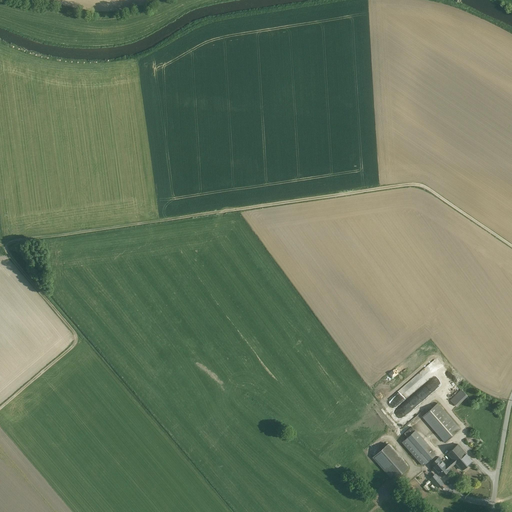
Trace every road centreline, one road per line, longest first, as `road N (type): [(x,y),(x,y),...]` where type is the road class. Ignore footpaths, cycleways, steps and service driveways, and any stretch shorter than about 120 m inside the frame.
road 1 (track): [(511,246),(419,184),(0,243)]
road 2 (track): [(0,408),(76,337),(11,257),(8,242)]
